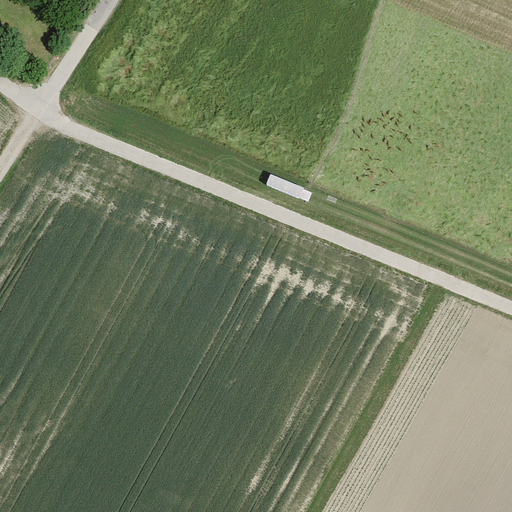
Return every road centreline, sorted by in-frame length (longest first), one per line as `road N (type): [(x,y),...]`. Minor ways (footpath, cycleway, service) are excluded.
road 1 (track): [(40,111),(511,304)]
road 2 (residential): [(0,71),(40,111),(111,0)]
